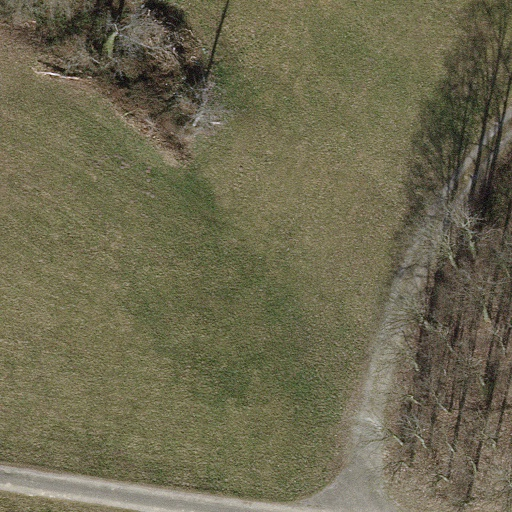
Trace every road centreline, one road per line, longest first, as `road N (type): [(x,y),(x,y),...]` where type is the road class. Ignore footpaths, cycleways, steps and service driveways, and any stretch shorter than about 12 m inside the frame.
road 1 (track): [(511,133),(480,162),(396,315),(348,511)]
road 2 (track): [(228,511),(0,479)]
